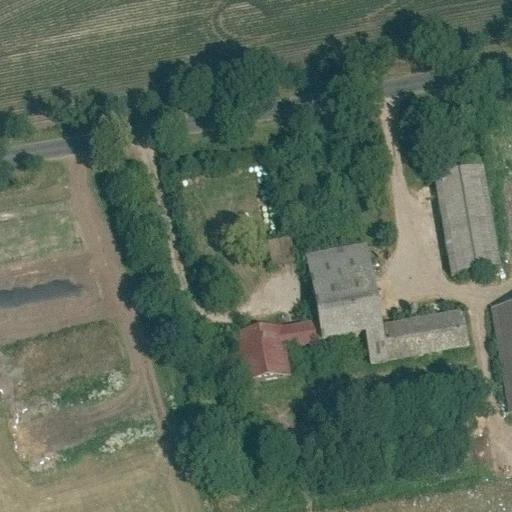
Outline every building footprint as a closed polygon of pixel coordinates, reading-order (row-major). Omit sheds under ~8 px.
[(477,171),(430,178),(445,278),(493,270),(477,171)] [(365,251),(299,264),(310,325),(314,343),(353,335),(360,368),(461,349),(454,315),(380,329),(365,251)] [(511,307),(490,311),(506,416),(511,415),(511,307)] [(310,325),(275,331),(279,350),(314,343),(310,325)] [(228,340),(236,385),(284,376),(279,350),(275,331),(228,340)]
